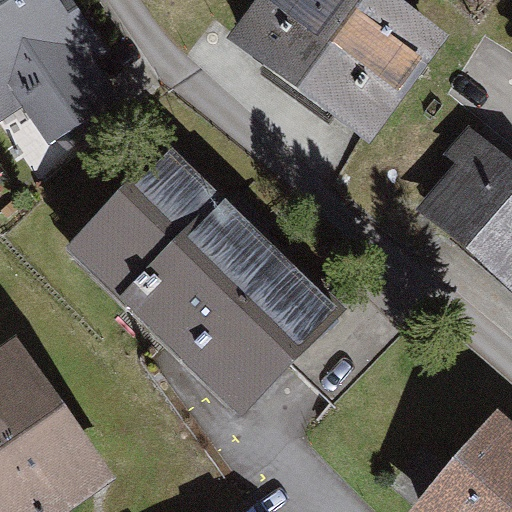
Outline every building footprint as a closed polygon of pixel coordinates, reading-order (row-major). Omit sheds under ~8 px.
[(63,0),(0,0),(0,130),(3,135),(107,59),(63,0)] [(394,0),(282,0),(243,53),(380,154),(459,48),(394,0)] [(511,167),(499,155),(429,227),(511,306),(511,167)] [(161,174),(70,271),(239,430),(331,333),(161,174)] [(97,511),(12,388),(0,395),(0,511),(97,511)] [(511,511),(511,429),(445,511),(511,511)]
